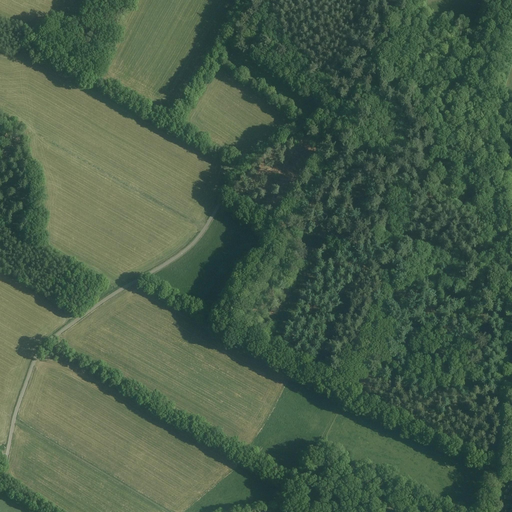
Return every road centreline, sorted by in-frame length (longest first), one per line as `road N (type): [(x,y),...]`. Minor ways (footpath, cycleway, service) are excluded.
road 1 (unclassified): [(399,0),(354,95),(256,153),(191,245),(46,343),(13,418),(0,477)]
road 2 (track): [(343,404),(495,470),(511,466)]
road 3 (track): [(13,420),(168,511)]
road 4 (track): [(217,511),(280,499),(343,404)]
